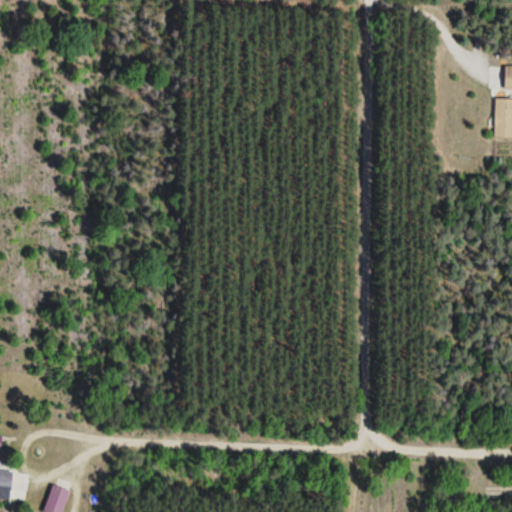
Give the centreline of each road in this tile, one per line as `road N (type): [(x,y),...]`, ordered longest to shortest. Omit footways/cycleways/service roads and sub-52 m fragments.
road 1 (residential): [(372,0),(360,445)]
road 2 (residential): [(511,451),(119,436)]
